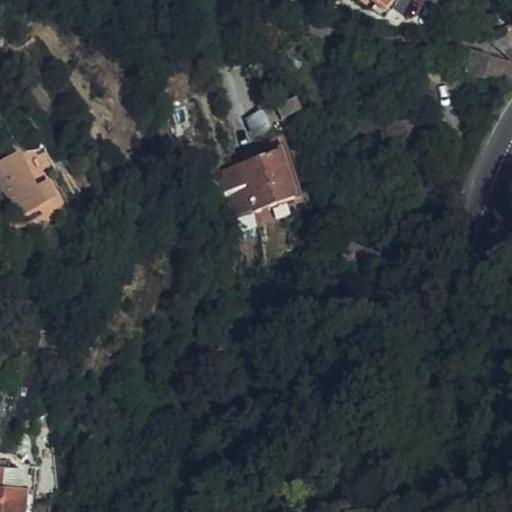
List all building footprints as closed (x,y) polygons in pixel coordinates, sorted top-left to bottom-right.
[(373,0),(387,10),(393,0),(373,0)] [(275,48),(285,27),(249,14),(241,30),(275,48)] [(488,59),(470,55),(466,77),(483,80),(488,59)] [(503,62),(488,59),(483,80),(498,83),(499,81),(503,62)] [(499,81),(509,83),(511,72),(511,64),(503,62),(499,81)] [(162,158),(175,154),(164,111),(157,112),(155,105),(148,106),(162,158)] [(384,153),(386,175),(387,177),(419,173),(413,118),(380,123),(384,153)] [(59,169),(47,144),(41,147),(22,151),(0,161),(0,167),(5,187),(17,202),(23,199),(27,205),(40,200),(41,202),(56,195),(47,174),(59,169)] [(283,151),(239,163),(254,211),(269,207),(293,199),(285,171),(289,170),(283,151)] [(384,175),(386,175),(384,153),(366,156),(373,186),(386,184),(384,175)] [(254,211),(239,163),(237,164),(249,213),(254,211)] [(249,213),(237,164),(219,169),(232,217),(249,213)] [(285,171),(293,199),(304,196),(296,168),(289,170),(285,171)] [(24,224),(68,212),(64,198),(20,210),(24,224)] [(404,280),(407,263),(387,258),(383,276),(404,280)] [(4,467),(3,467),(0,466),(0,511),(24,511),(27,489),(21,489),(2,487),(4,467)] [(23,469),(4,467),(2,487),(21,489),(23,469)] [(27,489),(24,511),(33,511),(36,490),(27,489)]
